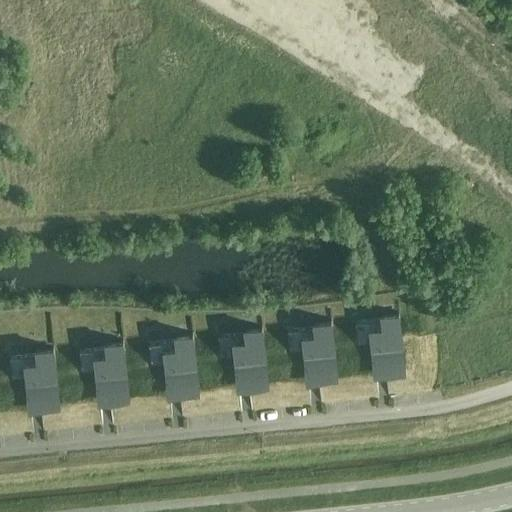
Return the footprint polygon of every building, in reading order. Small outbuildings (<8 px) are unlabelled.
[(404,362),(398,312),(396,312),(397,319),(382,321),(356,324),(356,323),(355,323),(357,347),(371,346),(373,365),(375,365),(381,364),(381,373),(404,370),(403,362),(404,362)] [(336,369),(333,343),(331,319),(329,319),(329,326),(314,328),(289,330),(287,330),(289,354),(303,352),(305,372),(307,372),(307,371),(313,371),(314,379),(337,377),(336,369)] [(220,361),(234,359),(236,379),(238,379),(238,378),(244,378),(245,386),(268,384),(267,376),(265,358),(262,326),(260,326),(260,333),(245,335),(220,337),(218,337),(220,361)] [(464,382),(483,378),(474,331),(455,334),(464,382)] [(197,383),(195,357),(192,332),(190,333),(191,340),(176,342),(150,344),(148,344),(151,368),(165,366),(167,386),(169,386),(169,385),(175,385),(175,393),(198,391),(197,383)] [(97,393),(99,392),(105,391),(106,400),(129,398),(128,390),(125,364),(123,339),(121,340),(121,347),(106,348),(81,351),(79,351),(81,374),(95,373),(97,393)] [(58,396),(53,346),(51,347),(52,354),(37,355),(11,358),(9,358),(12,381),(26,380),(28,399),(29,399),(35,398),(36,407),(59,405),(58,396)]
